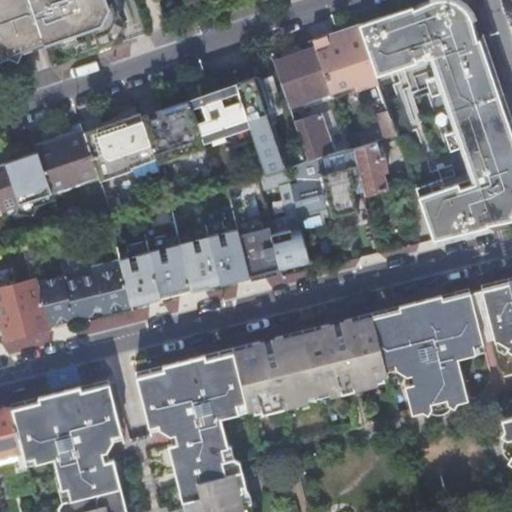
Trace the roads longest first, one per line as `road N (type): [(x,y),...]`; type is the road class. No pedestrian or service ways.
road 1 (residential): [(0,370),(511,239)]
road 2 (residential): [(344,0),(157,61)]
road 3 (residential): [(157,61),(0,117)]
